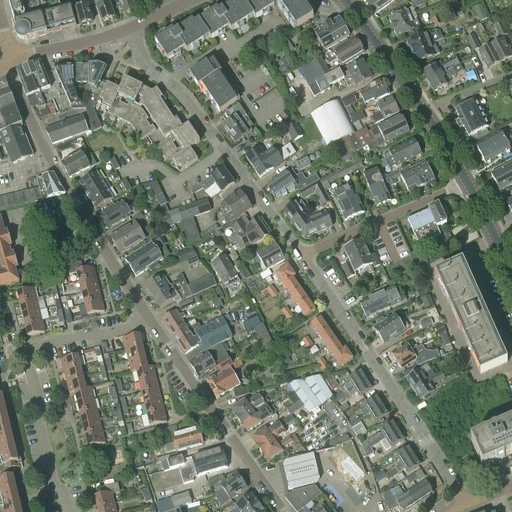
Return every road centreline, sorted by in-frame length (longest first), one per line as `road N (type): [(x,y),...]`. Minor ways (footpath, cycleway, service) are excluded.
road 1 (residential): [(464,505),(302,255)]
road 2 (residential): [(302,255),(145,63),(128,30)]
road 3 (residential): [(7,74),(65,186),(150,320)]
road 4 (residential): [(150,320),(281,511)]
road 5 (residential): [(302,255),(462,187)]
road 6 (residential): [(68,511),(47,465),(25,349)]
road 7 (tertiary): [(417,108),(341,0)]
road 8 (residential): [(25,349),(150,320)]
road 9 (residential): [(11,58),(128,30)]
